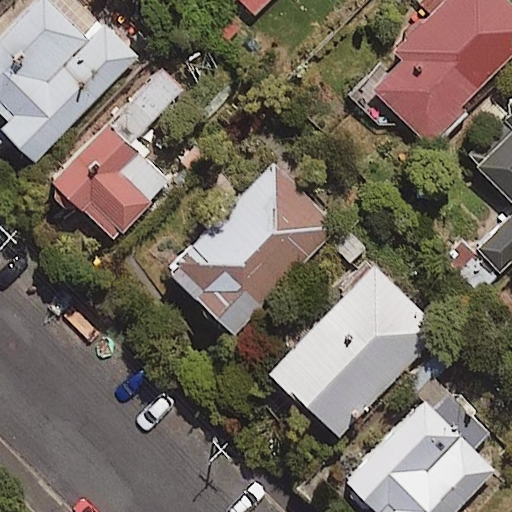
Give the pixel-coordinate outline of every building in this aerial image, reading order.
[(0,121),(27,151),(134,52),(102,17),(85,32),(55,0),(17,0),(0,16),(0,121)] [(239,0),(250,10),(260,0),(239,0)] [(396,46),(349,94),(387,130),(402,115),(432,144),(489,85),(480,76),(511,43),(511,3),(508,0),(425,0),(388,39),(396,46)] [(158,61),(103,112),(127,138),(182,86),(158,61)] [(511,249),(511,92),(496,107),(503,114),(466,150),(511,197),(511,201),(474,238),(498,263),(511,249)] [(103,112),(43,168),(104,233),(164,177),(127,138),(103,112)] [(0,128),(0,146),(9,139),(0,128)] [(333,221),(266,153),(160,257),(227,325),(333,221)] [(434,324),(366,255),(262,356),(331,426),(434,324)] [(333,475),(356,499),(362,492),(381,511),(442,511),(490,465),(471,445),(486,431),(432,376),(449,360),(433,343),(400,374),(418,393),(333,475)]
